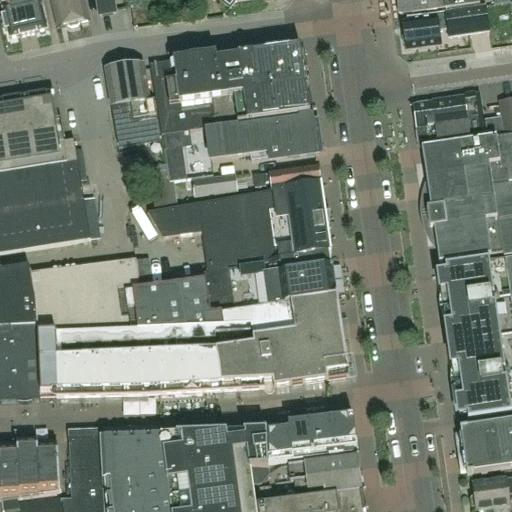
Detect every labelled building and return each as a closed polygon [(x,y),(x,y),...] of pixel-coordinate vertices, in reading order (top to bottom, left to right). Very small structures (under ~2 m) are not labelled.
[(2,0),(5,11),(3,12),(9,41),(20,39),(21,42),(37,39),(37,35),(47,33),(41,4),(38,4),(37,0),(2,0)] [(89,24),(83,0),(50,0),(57,31),(68,29),(72,31),(78,29),(79,26),(89,24)] [(116,15),(113,0),(95,0),(98,17),(116,15)] [(397,0),(400,17),(480,6),(478,0),(397,0)] [(486,10),(474,12),(435,18),(436,23),(405,28),(406,39),(404,43),(405,48),(408,50),(409,53),(440,48),(437,30),(447,29),(448,37),(489,31),(486,10)] [(58,45),(54,34),(26,45),(31,56),(58,45)] [(247,126),(309,117),(300,49),(216,61),(215,57),(142,68),(105,73),(117,149),(160,143),(159,137),(247,124),(247,126)] [(0,257),(90,243),(89,237),(74,144),(74,143),(64,145),(61,120),(55,121),(50,94),(0,102),(0,401),(20,400),(39,400),(39,397),(30,278),(29,270),(0,274),(0,257)] [(479,97),(456,100),(431,104),(432,105),(412,108),(419,151),(486,140),(479,97)] [(511,103),(497,106),(502,139),(511,137),(511,103)] [(316,156),(310,120),(252,129),(252,127),(206,134),(211,164),(268,155),(269,163),(316,156)] [(502,259),(511,257),(511,137),(502,139),(420,151),(438,266),(502,256),(502,259)] [(271,193),(321,187),(320,186),(319,186),(317,170),(260,178),(253,178),(254,190),(265,189),(265,185),(270,185),(271,193)] [(237,194),(235,177),(212,180),(192,183),(194,200),(237,194)] [(167,184),(150,186),(152,201),(169,198),(167,184)] [(321,187),(271,193),(271,194),(238,200),(236,202),(218,205),(172,212),(154,215),(147,216),(163,241),(202,235),(208,275),(205,276),(206,283),(330,262),(329,255),(330,254),(321,187)] [(152,201),(154,215),(172,212),(169,198),(152,201)] [(446,276),(437,278),(458,418),(466,417),(467,423),(511,416),(511,259),(445,269),(446,276)] [(337,298),(336,298),(302,303),(211,316),(205,283),(153,290),(149,262),(136,264),(136,263),(30,278),(39,397),(55,397),(56,404),(144,399),(144,395),(194,394),(194,397),(259,394),(349,381),(337,298)] [(211,316),(302,303),(336,298),(330,262),(206,283),(205,283),(211,316)] [(266,429),(266,435),(267,466),(356,456),(351,419),(266,429)] [(511,471),(511,425),(460,433),(467,478),(511,471)] [(99,441),(101,481),(105,511),(254,511),(251,486),(259,485),(267,477),(265,435),(234,437),(233,433),(209,434),(209,435),(193,438),(191,438),(191,434),(188,431),(163,432),(160,434),(160,438),(159,438),(159,439),(99,441)] [(102,511),(101,481),(99,441),(67,443),(70,504),(70,511),(102,511)] [(0,504),(55,497),(53,449),(0,451),(0,504)] [(358,476),(356,460),(322,464),(324,480),(358,476)] [(324,480),(322,464),(287,468),(289,485),(305,483),(324,480)] [(322,496),(358,492),(360,491),(358,476),(324,480),(305,483),(306,493),(321,491),(322,496)] [(477,511),(476,511),(507,511),(509,510),(508,498),(511,497),(511,483),(506,484),(505,483),(473,488),(475,498),(471,501),(470,501),(472,510),(477,511)] [(360,511),(358,494),(255,507),(255,511),(360,511)] [(70,511),(70,504),(59,504),(58,501),(17,507),(17,504),(0,507),(1,509),(0,509),(0,511),(70,511)]
